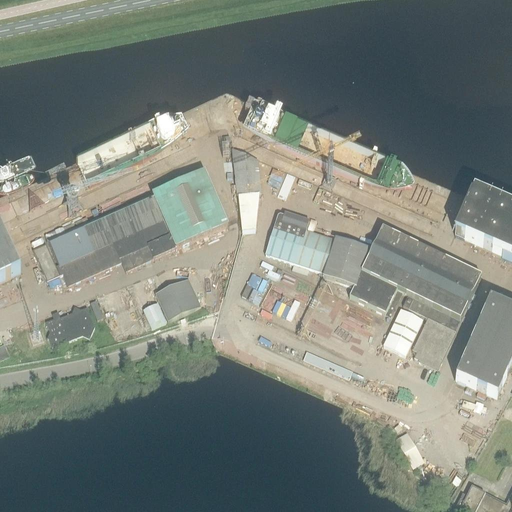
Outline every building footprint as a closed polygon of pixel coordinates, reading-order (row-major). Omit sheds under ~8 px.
[(219,165),(231,163),(229,152),(225,153),(224,148),(230,147),(226,128),(213,130),(219,165)] [(262,197),(258,163),(231,152),(233,175),(236,200),(237,200),(259,197),(262,197)] [(152,198),(154,202),(49,248),(58,269),(55,270),(46,248),(33,253),(46,285),(63,277),(68,289),(121,265),(125,274),(228,230),(204,175),(152,198)] [(511,263),(511,213),(473,196),(471,201),(469,200),(453,238),(511,263)] [(237,200),(241,235),(255,234),(259,197),(237,200)] [(427,321),(432,311),(453,267),(382,232),(371,254),(306,233),(309,224),(284,216),(283,219),(280,218),(276,220),(263,258),(323,277),(322,281),(354,291),(349,300),(385,318),(390,320),(402,296),(408,299),(414,302),(409,312),(427,321)] [(0,285),(20,276),(0,233),(0,285)] [(432,311),(427,321),(412,353),(417,356),(413,364),(436,375),(456,335),(454,334),(480,281),(453,267),(432,311)] [(188,282),(155,298),(168,325),(201,310),(188,282)] [(402,309),(409,312),(414,302),(408,299),(402,309)] [(454,382),(455,383),(467,388),(497,401),(511,366),(511,309),(490,300),(454,382)] [(103,322),(96,304),(90,307),(97,324),(103,322)] [(166,325),(158,306),(143,313),(151,332),(166,325)] [(49,342),(52,350),(82,339),(88,342),(94,330),(87,311),(80,314),(74,310),(71,317),(60,321),(58,317),(53,319),(54,322),(46,325),(50,335),(47,341),(49,342)] [(401,313),(383,349),(405,360),(423,323),(401,313)] [(0,364),(10,360),(4,348),(0,349),(0,364)] [(303,362),(349,383),(352,375),(306,354),(303,362)] [(456,412),(479,421),(483,410),(460,401),(456,412)] [(453,415),(449,424),(461,429),(465,420),(453,415)] [(462,497),(455,511),(457,511),(511,511),(511,494),(506,507),(471,490),(466,499),(462,497)]
